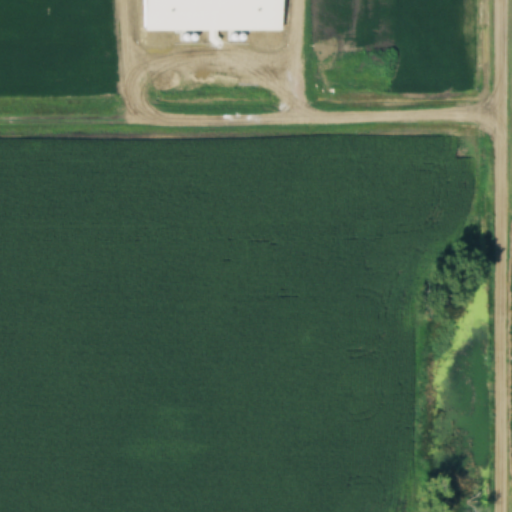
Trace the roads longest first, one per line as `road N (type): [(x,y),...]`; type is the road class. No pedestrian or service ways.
road 1 (residential): [(498,511),(499,0)]
road 2 (track): [(0,124),(476,119),(501,111)]
